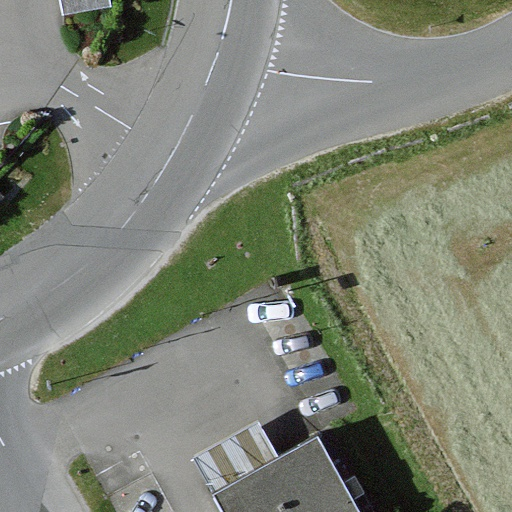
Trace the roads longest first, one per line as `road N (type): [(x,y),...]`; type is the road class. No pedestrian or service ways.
road 1 (secondary): [(0,317),(94,255),(122,225),(157,178),(218,54)]
road 2 (residential): [(218,54),(306,77),(378,82),(511,51)]
